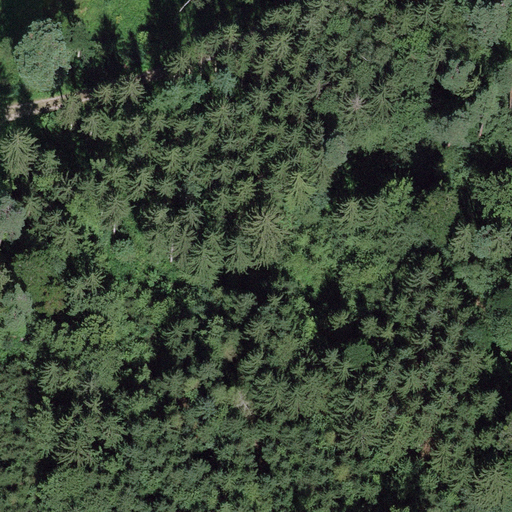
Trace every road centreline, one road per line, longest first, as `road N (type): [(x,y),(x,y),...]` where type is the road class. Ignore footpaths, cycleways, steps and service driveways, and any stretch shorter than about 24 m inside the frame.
road 1 (track): [(225,0),(241,39),(511,362)]
road 2 (track): [(0,112),(110,88),(332,0)]
road 3 (track): [(352,170),(433,112),(456,81),(464,0)]
